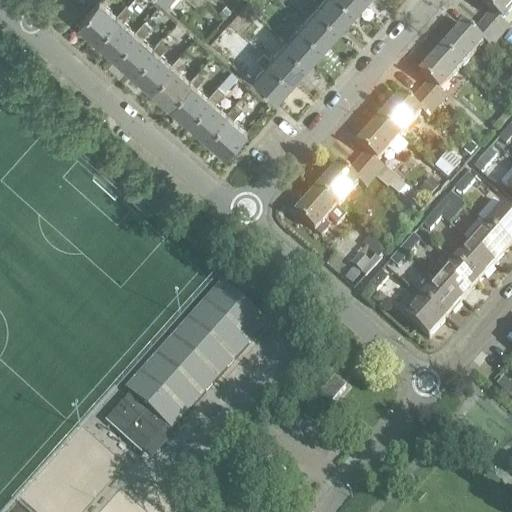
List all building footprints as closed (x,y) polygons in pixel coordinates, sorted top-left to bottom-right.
[(99,0),(79,24),(98,40),(119,16),(116,14),(100,0),(99,0)] [(323,0),(320,4),(343,25),(349,19),(359,7),(350,0),(323,0)] [(511,12),(511,0),(489,0),(483,7),(492,14),(487,19),(505,35),(510,30),(503,23),(511,12)] [(126,3),(116,14),(119,16),(123,20),(133,9),(126,3)] [(308,17),(304,22),(327,43),(331,38),(343,25),(320,4),(308,17)] [(251,20),(239,9),(229,21),(240,32),(251,20)] [(295,15),(288,23),(296,31),(291,37),(288,40),(311,61),(314,58),(327,43),(304,22),(295,15)] [(119,16),(98,40),(116,57),(137,33),(134,30),(123,20),(119,16)] [(144,19),(134,30),(137,33),(142,36),(149,28),(151,25),(144,19)] [(487,19),(479,29),(496,45),(505,35),(487,19)] [(462,69),(484,44),(491,50),(496,45),(479,29),(473,35),(465,27),(443,53),(462,69)] [(134,73),(155,49),(153,46),(142,36),(137,33),(116,57),(134,73)] [(170,42),(162,35),(160,38),(153,46),(155,49),(160,53),(170,42)] [(273,57),(272,58),(295,79),(296,77),(311,61),(288,40),(273,57)] [(155,49),(134,73),(153,89),(174,65),(171,62),(160,53),(155,49)] [(265,66),(255,77),(278,98),(295,79),(272,58),(263,50),(256,59),(265,66)] [(181,52),(171,62),(174,65),(178,69),(188,58),(181,52)] [(440,94),(462,69),(443,53),(421,77),(429,84),(424,90),(442,106),(447,100),(440,94)] [(174,65),(153,89),(171,105),(192,81),(189,79),(178,69),(174,65)] [(199,68),(189,79),(192,81),(196,85),(206,74),(199,68)] [(192,81),(171,105),(189,121),(211,97),(208,95),(196,85),(192,81)] [(217,84),(208,95),(211,97),(215,101),(225,90),(217,84)] [(424,90),(416,99),(434,115),(442,106),(424,90)] [(211,97),(189,121),(208,137),(229,113),(226,111),(215,101),(211,97)] [(400,139),(421,115),(429,121),(434,115),(416,99),(411,105),(403,98),(381,122),(400,139)] [(236,100),(226,111),(229,113),(233,117),(243,107),(236,100)] [(227,154),(248,130),(233,117),(229,113),(208,137),(227,154)] [(408,146),(400,139),(381,122),(359,147),(367,155),(362,160),(380,176),(376,180),(388,190),(390,188),(399,196),(400,195),(402,198),(404,196),(409,190),(385,170),(385,171),(377,164),(389,151),(397,158),(408,146)] [(511,140),(511,126),(499,140),(507,146),(511,140)] [(471,160),(479,151),(472,145),(464,153),(471,160)] [(482,174),(486,171),(498,157),(490,150),(478,164),(475,168),(482,174)] [(448,182),(461,167),(448,156),(435,170),(448,182)] [(362,160),(354,169),(372,185),(376,180),(380,176),(362,160)] [(366,191),(372,185),(354,169),(349,175),(340,168),(319,191),(338,208),(359,185),(366,191)] [(468,175),(456,189),(463,196),(476,182),(468,175)] [(429,202),(440,189),(431,181),(420,194),(429,202)] [(325,223),(329,218),(338,226),(347,216),(338,208),(319,191),(297,217),(315,234),(316,233),(321,238),(330,228),(325,223)] [(455,206),(447,199),(435,213),(442,220),(455,206)] [(511,215),(503,207),(486,226),(511,248),(511,246),(511,215)] [(442,220),(435,213),(423,226),(431,232),(442,220)] [(486,226),(470,245),(494,266),(511,248),(486,226)] [(422,242),(414,236),(402,250),(409,257),(422,242)] [(379,260),(386,251),(370,237),(363,245),(379,260)] [(470,245),(454,262),(454,263),(478,284),(494,266),(470,245)] [(409,257),(402,250),(391,262),(398,269),(409,257)] [(439,264),(447,271),(438,281),(462,303),(478,284),(454,263),(454,262),(447,256),(439,264)] [(355,269),(361,274),(368,280),(377,270),(364,259),(355,269)] [(382,273),(370,286),(377,293),(389,279),(382,273)] [(438,281),(421,300),(446,321),(462,303),(438,281)] [(268,324),(223,283),(126,391),(130,395),(106,422),(143,455),(167,428),(172,432),(268,324)] [(384,303),(384,299),(379,295),(374,301),(380,307),(384,303)] [(421,300),(405,318),(405,319),(429,340),(446,321),(421,300)] [(508,395),(511,391),(511,385),(504,378),(498,386),(508,395)] [(335,380),(320,396),(331,406),(346,390),(335,380)]
